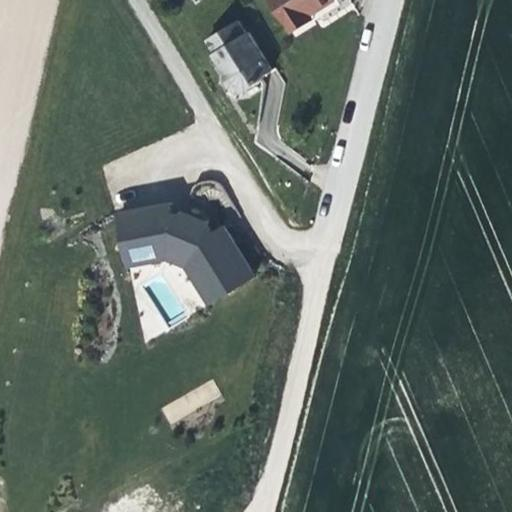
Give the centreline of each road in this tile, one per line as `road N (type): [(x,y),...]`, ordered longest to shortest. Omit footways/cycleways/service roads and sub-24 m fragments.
road 1 (unclassified): [(255,511),(386,0)]
road 2 (track): [(319,263),(286,254),(131,0)]
